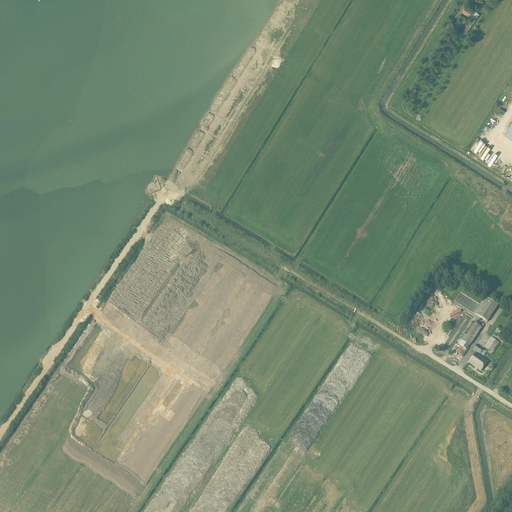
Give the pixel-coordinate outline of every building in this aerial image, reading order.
[(461,12),(468,17),(472,11),(465,6),(461,12)] [(458,19),(464,23),(467,18),(461,14),(458,19)] [(472,14),(467,22),(472,25),(476,18),(472,14)] [(485,298),(474,314),(486,322),(497,306),(485,298)] [(482,328),(477,325),(474,323),(467,335),(465,334),(454,350),(457,352),(456,353),(462,357),(467,350),(466,350),(469,345),(470,346),(482,328)] [(491,337),(484,347),(493,353),(500,343),(491,337)] [(477,345),(473,349),(480,354),(483,350),(477,345)] [(475,354),(468,363),(481,371),(488,362),(475,354)] [(464,457),(456,457),(457,468),(465,467),(464,457)]
